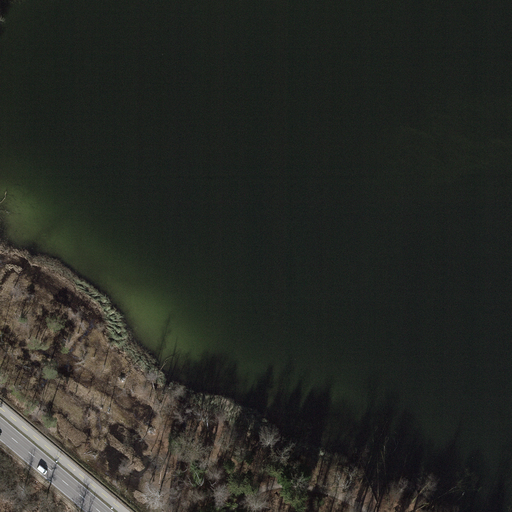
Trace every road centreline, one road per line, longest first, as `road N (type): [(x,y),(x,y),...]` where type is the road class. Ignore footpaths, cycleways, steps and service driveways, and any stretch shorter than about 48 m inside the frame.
road 1 (track): [(364,511),(313,490),(282,489),(240,511)]
road 2 (primary): [(99,511),(0,428)]
